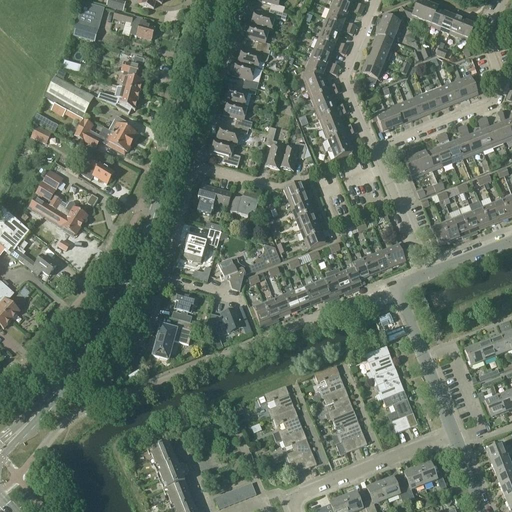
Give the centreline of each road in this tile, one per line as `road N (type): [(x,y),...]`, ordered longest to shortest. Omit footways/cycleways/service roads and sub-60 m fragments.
road 1 (tertiary): [(100,332),(146,240),(213,0)]
road 2 (residential): [(379,151),(497,100),(504,78),(488,41),(504,0)]
road 3 (residential): [(454,435),(400,301),(407,282),(430,272)]
road 4 (residential): [(296,511),(298,497),(454,435)]
road 5 (residential): [(193,170),(241,0)]
road 6 (residential): [(379,151),(344,80),(376,0)]
road 7 (tertiary): [(0,449),(100,332)]
road 8 (residential): [(430,272),(379,151)]
